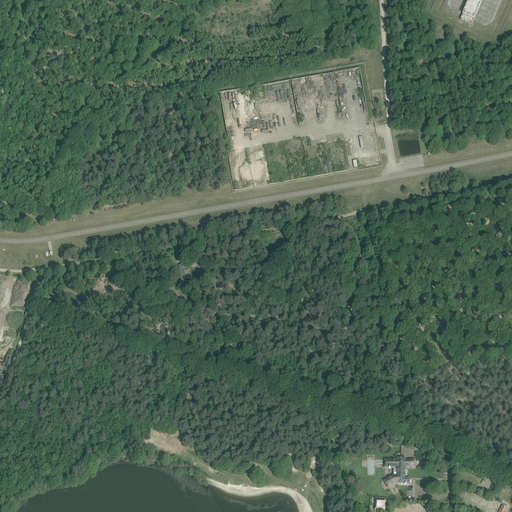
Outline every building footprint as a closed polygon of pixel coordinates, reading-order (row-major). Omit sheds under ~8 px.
[(472,25),(482,0),(468,0),(460,20),(463,21),(472,25)] [(378,164),(377,160),(377,157),(364,159),(366,167),(378,164)] [(186,271),(185,268),(185,265),(179,266),(182,284),(188,283),(187,279),(190,279),(188,271),(186,271)] [(384,481),(386,483),(388,487),(395,483),(396,483),(396,484),(405,484),(407,484),(409,484),(409,480),(405,480),(405,473),(407,473),(407,470),(406,470),(406,467),(414,467),(414,460),(406,460),(406,458),(397,458),(397,460),(385,460),(385,462),(383,462),(383,465),(385,465),(385,468),(394,468),(393,476),(384,481)] [(376,500),(375,510),(385,511),(386,501),(376,500)]
